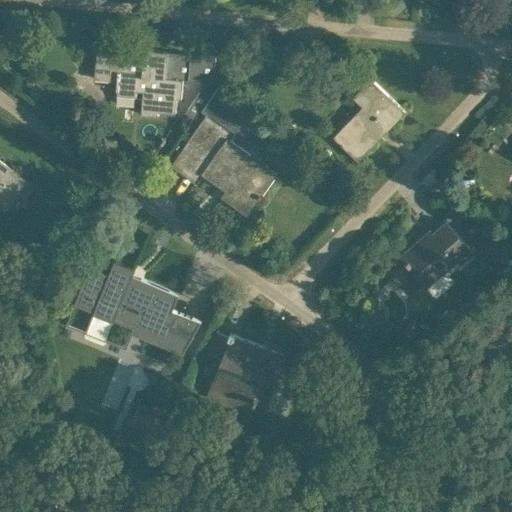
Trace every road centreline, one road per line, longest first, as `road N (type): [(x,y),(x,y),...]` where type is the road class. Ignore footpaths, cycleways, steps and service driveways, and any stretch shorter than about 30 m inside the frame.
road 1 (residential): [(511,54),(470,41),(55,0)]
road 2 (residential): [(283,299),(0,97)]
road 3 (residential): [(283,299),(511,59)]
road 4 (residential): [(412,511),(378,389),(347,347),(283,299)]
